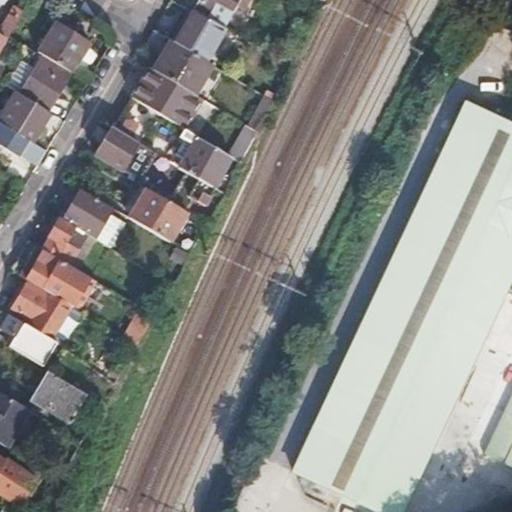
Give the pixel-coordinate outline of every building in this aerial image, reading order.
[(43,0),(27,0),(20,12),(32,19),(43,0)] [(192,13),(220,27),(235,1),(247,7),(250,0),(196,0),(195,3),(197,4),(192,13)] [(167,38),(171,41),(188,11),(184,9),(167,38)] [(197,56),(205,60),(223,29),(220,27),(192,13),(188,11),(171,41),(197,56)] [(0,21),(0,28),(9,33),(16,20),(4,14),(0,21)] [(54,26),(37,53),(69,71),(85,44),(54,26)] [(152,70),(179,86),(197,56),(171,41),(167,38),(152,30),(145,43),(162,53),(152,70)] [(36,65),(21,91),(47,106),(62,81),(36,65)] [(14,92),(0,114),(0,124),(27,140),(45,111),(14,92)] [(112,129),(137,143),(155,113),(130,98),(112,129)] [(511,134),(451,107),(286,471),(377,511),(387,511),(509,244),(511,237),(511,134)] [(201,140),(227,156),(246,124),(219,109),(201,140)] [(0,124),(0,147),(18,158),(19,156),(35,166),(45,151),(32,143),(27,140),(0,124)] [(137,166),(148,149),(137,143),(112,129),(109,127),(93,153),(120,169),(126,159),(137,166)] [(188,173),(212,187),(229,157),(227,156),(201,140),(181,129),(177,134),(183,138),(174,154),(181,158),(176,166),(188,173)] [(202,204),(212,187),(188,173),(181,186),(188,190),(185,195),(202,204)] [(121,215),(168,242),(186,212),(137,184),(119,214),(121,215)] [(61,219),(93,238),(110,208),(78,190),(61,219)] [(93,238),(103,244),(121,215),(119,214),(110,208),(93,238)] [(53,228),(48,237),(42,247),(74,266),(89,241),(57,222),(53,228)] [(42,233),(48,237),(53,228),(47,224),(42,233)] [(34,260),(41,249),(36,247),(30,257),(34,260)] [(19,276),(55,298),(73,268),(41,249),(34,260),(30,257),(19,276)] [(28,319),(25,324),(37,331),(48,338),(66,307),(26,284),(10,309),(28,319)] [(37,331),(25,324),(8,314),(0,327),(0,331),(13,338),(7,347),(22,355),(37,331)] [(131,314),(119,337),(135,345),(147,323),(131,314)] [(68,422),(85,395),(46,373),(31,400),(68,422)] [(511,379),(477,456),(511,471),(511,379)] [(7,398),(20,405),(24,398),(11,391),(7,398)] [(0,443),(6,447),(28,410),(20,405),(7,398),(0,394),(0,443)] [(0,494),(1,495),(1,494),(17,503),(32,477),(0,459),(0,494)] [(17,511),(0,502),(0,511),(17,511)]
